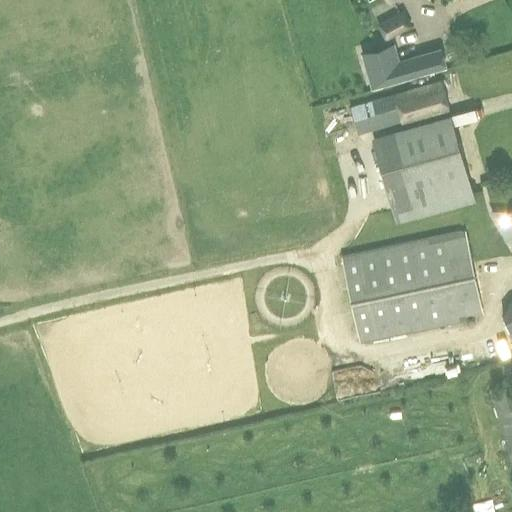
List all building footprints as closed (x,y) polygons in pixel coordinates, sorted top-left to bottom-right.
[(403,11),(379,24),(386,38),(411,25),(403,11)] [(446,66),(440,48),(398,60),(393,43),(362,52),(372,87),(446,66)] [(373,124),(372,122),(400,115),(402,123),(448,110),(440,81),(350,106),(357,128),(373,124)] [(454,125),(376,148),(397,221),(475,199),(454,125)] [(465,231),(343,256),(361,339),(482,313),(465,231)] [(511,300),(509,301),(503,315),(511,335),(511,300)] [(475,342),(423,350),(425,367),(477,359),(475,342)] [(511,382),(490,389),(511,460),(511,382)]
